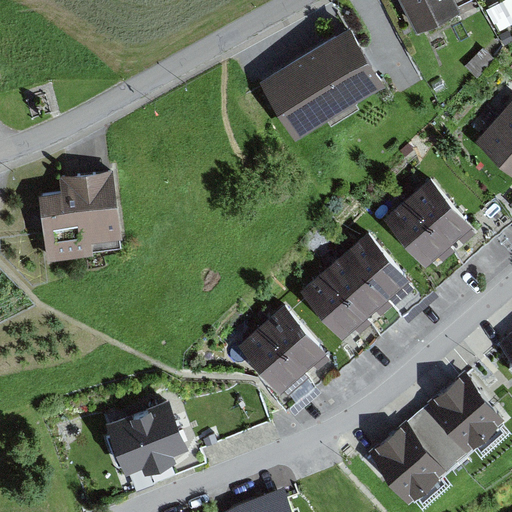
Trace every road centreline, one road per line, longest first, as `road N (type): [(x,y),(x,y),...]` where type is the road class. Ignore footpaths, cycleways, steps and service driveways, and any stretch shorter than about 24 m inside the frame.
road 1 (residential): [(138,511),(315,441),(381,400),(511,283)]
road 2 (residential): [(0,155),(84,119),(300,0)]
